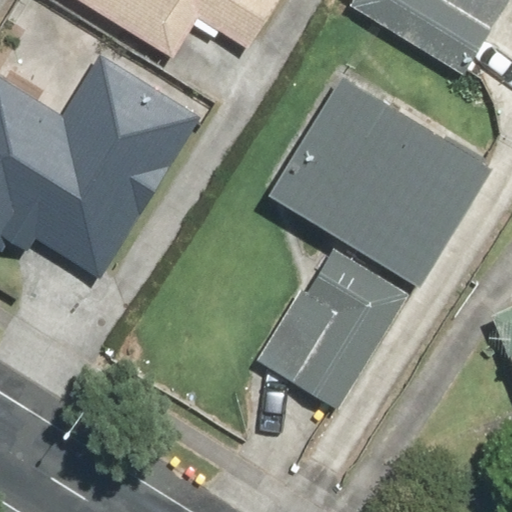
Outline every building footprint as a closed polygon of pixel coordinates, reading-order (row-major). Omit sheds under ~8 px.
[(66,0),(166,63),(191,23),(242,55),(277,0),(66,0)] [(344,0),(340,9),(456,79),(504,0),(344,0)] [(55,119),(0,86),(0,255),(17,266),(29,246),(94,285),(195,118),(92,57),(55,119)] [(329,76),(251,199),(327,247),(250,368),(329,418),(484,175),(329,76)] [(511,273),(480,328),(511,388),(511,273)]
